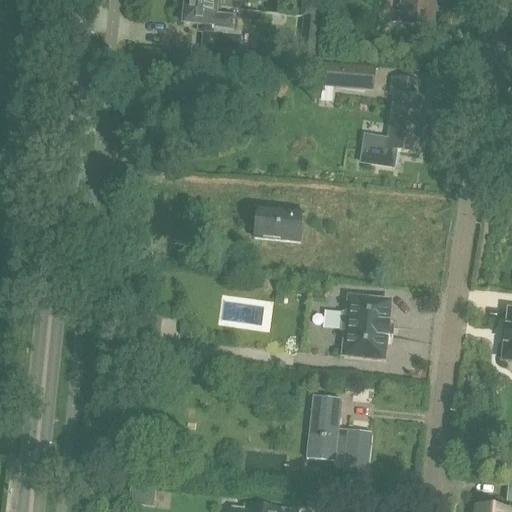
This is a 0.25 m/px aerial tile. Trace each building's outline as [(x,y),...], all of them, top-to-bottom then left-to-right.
[(185,6),(217,9),(218,1),(236,3),(236,0),(183,0),(186,2),(185,6)] [(302,0),(301,18),(320,20),(322,0),(302,0)] [(402,0),(400,19),(433,23),(435,0),(402,0)] [(200,51),(239,54),(241,34),(233,33),(234,20),(216,18),(217,9),(185,6),(185,10),(182,11),(181,19),(184,21),(184,26),(184,30),(197,32),(196,35),(201,36),(200,51)] [(313,62),(315,48),(301,46),(299,60),(313,62)] [(362,90),(369,90),(372,70),(322,65),(321,81),(321,86),(345,88),(362,90)] [(358,166),(393,172),(397,153),(418,156),(426,100),(416,99),(419,84),(393,80),(391,96),(395,97),(389,141),(363,137),(358,166)] [(192,117),(208,119),(209,106),(194,104),(192,117)] [(351,122),(353,108),(336,106),(334,120),(351,122)] [(254,241),(300,246),(303,213),(286,211),(286,216),(257,213),(256,219),(252,222),(251,230),(255,234),(254,241)] [(274,305),(283,306),(284,298),(275,297),(274,305)] [(345,358),(384,361),(390,302),(350,298),(345,358)] [(511,314),(508,314),(504,347),(501,351),(500,356),(503,359),(503,364),(511,365),(511,314)] [(161,319),(142,317),(140,329),(159,331),(161,319)] [(277,327),(265,327),(265,326),(248,325),(248,340),(276,341),(277,327)] [(198,374),(197,383),(209,384),(210,375),(198,374)] [(344,483),(366,485),(372,436),(338,432),(342,402),(314,399),(307,462),(335,465),(336,457),(346,458),(344,483)] [(61,435),(62,404),(50,404),(49,435),(61,435)] [(130,506),(154,509),(156,493),(132,490),(130,506)]
